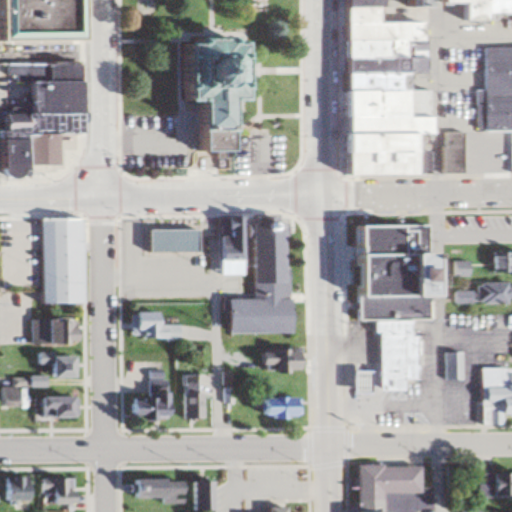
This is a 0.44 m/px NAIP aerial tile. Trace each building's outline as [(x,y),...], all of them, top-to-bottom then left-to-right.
[(0,0),(0,40),(75,41),(75,0),(0,0)] [(329,0),(330,177),(428,176),(428,149),(420,149),(420,135),(426,135),(426,91),(399,91),(398,41),(410,41),(410,23),(369,24),(369,0),(393,0),(393,9),(422,8),(421,0),(329,0)] [(511,0),(427,0),(427,5),(449,4),(450,22),(497,21),(498,22),(511,21),(511,0)] [(202,132),(221,132),(221,95),(235,95),(235,45),(226,45),(226,38),(174,38),(175,44),(166,44),(166,70),(166,99),(173,99),(173,129),(179,129),(179,149),(202,149),(202,132)] [(511,47),(476,48),(476,132),(504,132),(504,173),(511,173),(511,47)] [(73,61),(0,59),(0,80),(73,81),(73,61)] [(16,81),(16,113),(73,113),(73,81),(16,81)] [(0,114),(73,115),(73,134),(0,133),(0,114)] [(437,174),(459,174),(459,132),(437,132),(437,174)] [(287,335),(288,270),(283,270),(283,241),(286,241),(286,225),(272,225),(272,218),(245,218),(244,299),(220,299),(219,335),(287,335)] [(32,219),(32,304),(77,305),(77,220),(32,219)] [(237,220),(236,275),(216,274),(217,219),(237,220)] [(511,243),(511,220),(475,221),(475,225),(452,225),(453,244),(511,243)] [(424,257),(424,226),(340,226),(340,257),(424,257)] [(195,231),(195,255),(144,255),(144,231),(195,231)] [(484,253),(484,275),(510,275),(510,253),(484,253)] [(337,257),(337,300),(424,300),(424,257),(340,257),(337,257)] [(466,277),(466,262),(448,262),(448,277),(466,277)] [(470,283),(470,304),(503,304),(503,283),(470,283)] [(349,298),(349,320),(423,322),(424,300),(349,298)] [(157,339),(157,313),(125,313),(125,339),(157,339)] [(62,345),(62,320),(26,320),(26,345),(62,345)] [(267,373),(294,373),(294,350),(251,351),(252,367),(267,367),(267,373)] [(439,381),(459,381),(459,353),(439,353),(439,381)] [(65,379),(65,354),(28,354),(28,365),(39,365),(39,376),(24,376),(24,388),(41,388),(42,378),(65,379)] [(165,421),(165,370),(144,369),(143,400),(117,400),(117,420),(165,421)] [(473,426),(496,426),(496,415),(511,415),(511,369),(473,369),(473,426)] [(176,375),(176,419),(195,419),(195,375),(176,375)] [(0,406),(23,407),(23,388),(0,387),(0,406)] [(220,404),(231,405),(232,389),(221,388),(220,404)] [(65,419),(65,397),(28,398),(29,420),(65,419)] [(291,398),(248,398),(248,418),(291,418),(291,398)] [(347,467),(347,511),(372,511),(373,494),(411,494),(411,467),(347,467)] [(471,473),(471,499),(508,499),(508,473),(471,473)] [(24,477),(0,476),(0,503),(24,504),(24,477)] [(32,493),(39,493),(39,505),(69,505),(69,478),(32,478),(32,493)] [(154,504),(177,504),(177,480),(119,480),(119,500),(154,500),(154,504)] [(208,482),(187,482),(187,511),(208,511),(208,482)]
